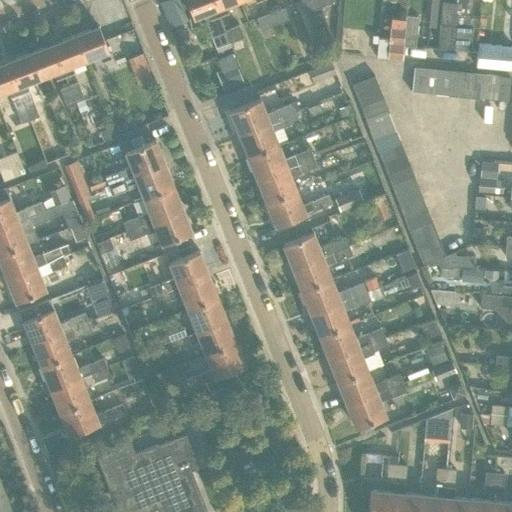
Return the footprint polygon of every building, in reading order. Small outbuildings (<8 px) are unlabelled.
[(226,31),(220,16),(213,0),(187,0),(194,18),(209,12),(212,18),(206,20),(212,36),(217,48),(230,42),(231,42),(226,31)] [(213,0),(220,16),(229,12),(226,6),(240,0),(213,0)] [(320,7),(317,0),(303,0),(302,1),(306,12),(320,7)] [(270,13),(274,25),(288,19),(284,8),(270,13)] [(438,48),(453,49),(455,25),(456,9),(441,8),(438,48)] [(456,9),(455,25),(469,26),(470,10),(456,9)] [(274,25),(270,13),(256,19),(261,30),(274,25)] [(404,45),(416,46),(419,16),(406,15),(406,19),(404,45)] [(388,57),(388,58),(402,60),(402,59),(404,45),(406,19),(392,17),(391,29),(388,57)] [(240,25),(226,31),(231,42),(245,36),(240,25)] [(455,25),(453,49),(470,51),(472,27),(469,26),(455,25)] [(76,36),(86,61),(99,56),(101,62),(111,58),(99,27),(76,36)] [(76,36),(54,45),(66,76),(76,72),(73,66),(86,61),(76,36)] [(476,65),(511,68),(511,65),(511,45),(478,43),(476,65)] [(66,76),(54,45),(31,54),(41,79),(54,73),(57,80),(66,76)] [(233,53),(218,59),(229,87),(244,81),(233,53)] [(8,62),(20,95),(30,91),(27,84),(41,79),(31,54),(8,62)] [(0,65),(0,95),(8,92),(21,124),(30,120),(24,104),(20,95),(8,62),(0,65)] [(309,70),(313,82),(336,73),(332,62),(309,70)] [(149,65),(135,70),(141,83),(154,78),(149,65)] [(413,91),(509,100),(511,76),(416,67),(413,91)] [(447,254),(376,75),(354,84),(424,262),(447,254)] [(69,84),(76,101),(85,98),(78,81),(69,84)] [(67,105),(76,101),(69,84),(60,88),(67,105)] [(30,91),(20,95),(24,104),(30,120),(40,117),(30,91)] [(230,110),(239,133),(296,110),(293,102),(267,112),(261,97),(230,110)] [(352,113),(348,105),(340,108),(343,116),(352,113)] [(239,133),(248,156),(280,144),(274,130),(300,120),(296,110),(239,133)] [(101,132),(104,141),(115,136),(112,128),(101,132)] [(141,133),(121,141),(125,151),(145,144),(141,133)] [(106,176),(109,185),(165,162),(156,139),(145,144),(125,151),(131,166),(106,176)] [(336,151),(339,159),(368,148),(365,140),(336,151)] [(280,144),(248,156),(257,179),(314,157),(311,147),(285,158),(280,144)] [(257,179),(266,203),(298,190),(292,176),(318,166),(314,157),(257,179)] [(174,186),(165,162),(109,185),(113,194),(138,184),(144,198),(174,186)] [(480,178),(495,179),(496,163),(481,162),(480,178)] [(6,169),(0,171),(0,173),(3,182),(14,178),(12,172),(6,169)] [(479,178),(478,191),(503,194),(504,180),(495,179),(480,178),(479,178)] [(78,197),(85,194),(89,192),(84,181),(73,186),(78,197)] [(5,186),(0,188),(0,200),(9,197),(5,186)] [(184,209),(174,186),(144,198),(149,212),(124,222),(127,231),(184,209)] [(72,199),(68,188),(57,192),(61,203),(72,199)] [(335,198),(340,211),(365,201),(359,188),(335,198)] [(298,190),(266,203),(275,226),(307,213),(333,203),(329,193),(314,199),(313,199),(303,203),(298,190)] [(370,200),(378,220),(390,215),(382,195),(370,200)] [(0,227),(46,209),(42,201),(15,212),(9,197),(0,200),(0,227)] [(476,197),(475,207),(485,208),(486,198),(476,197)] [(0,227),(0,254),(28,243),(38,239),(33,225),(64,212),(69,227),(82,222),(72,199),(61,203),(46,209),(0,227)] [(184,209),(127,231),(131,239),(156,229),(162,244),(193,232),(184,209)] [(484,228),(473,227),(472,238),(483,239),(484,228)] [(283,245),(292,268),(350,245),(346,237),(320,246),(315,233),(283,245)] [(97,242),(101,252),(114,247),(110,237),(97,242)] [(0,254),(0,263),(6,279),(64,256),(64,255),(60,246),(33,257),(28,243),(0,254)] [(67,243),(60,246),(64,255),(71,252),(67,243)] [(350,245),(292,268),(301,291),(333,278),(327,265),(353,254),(350,245)] [(149,287),(153,296),(209,273),(200,250),(169,263),(175,277),(149,287)] [(447,254),(424,262),(424,263),(424,264),(440,265),(455,266),(460,266),(455,250),(447,254)] [(64,256),(6,279),(15,302),(46,290),(41,276),(68,264),(64,256)] [(455,275),(455,266),(440,265),(440,274),(455,275)] [(416,272),(407,275),(410,283),(419,279),(416,272)] [(209,273),(153,296),(156,305),(182,294),(188,308),(218,296),(209,273)] [(364,281),(367,291),(379,286),(375,277),(364,281)] [(301,291),(310,314),(350,298),(347,288),(338,292),(333,278),(301,291)] [(347,288),(350,298),(367,291),(364,281),(347,288)] [(502,295),(511,295),(511,286),(503,285),(503,287),(502,295)] [(502,295),(503,287),(491,286),(490,294),(502,295)] [(454,291),(432,289),(438,304),(453,305),(454,291)] [(319,337),(351,324),(345,310),(371,299),(367,291),(350,298),(310,314),(319,337)] [(481,293),(480,307),(495,309),(506,321),(511,321),(511,295),(502,295),(490,294),(481,293)] [(188,308),(196,330),(197,331),(227,319),(218,296),(188,308)] [(50,299),(19,311),(23,320),(54,308),(50,299)] [(23,320),(32,343),(90,320),(86,312),(59,322),(54,308),(23,320)] [(96,320),(104,339),(124,331),(116,312),(96,320)] [(426,315),(415,318),(419,335),(430,332),(426,315)] [(187,335),(170,342),(174,351),(200,340),(206,354),(236,342),(227,319),(197,331),(196,330),(187,334),(187,335)] [(93,330),(90,320),(32,343),(41,366),(72,354),(66,341),(93,330)] [(369,343),(386,337),(382,328),(356,338),(351,324),(319,337),(328,359),(369,343)] [(187,335),(187,334),(183,326),(167,332),(170,342),(187,335)] [(369,343),(372,352),(376,350),(389,345),(386,337),(369,343)] [(170,342),(163,345),(167,354),(174,351),(170,342)] [(236,342),(206,354),(212,369),(186,379),(189,388),(215,377),(245,365),(236,342)] [(369,343),(328,359),(337,382),(369,370),(382,365),(376,350),(372,352),(369,343)] [(443,343),(431,348),(431,350),(436,363),(448,358),(443,343)] [(126,353),(114,358),(121,377),(133,373),(126,353)] [(77,368),(72,354),(41,366),(50,389),(107,367),(103,358),(77,368)] [(496,364),(511,365),(511,356),(496,355),(496,364)] [(431,369),(436,380),(457,372),(452,361),(431,369)] [(511,365),(496,364),(495,374),(511,375),(511,365)] [(50,389),(59,412),(90,400),(85,387),(86,385),(110,376),(107,367),(50,389)] [(374,383),(369,370),(337,382),(346,405),(404,382),(400,373),(374,383)] [(404,382),(346,405),(355,428),(387,415),(381,401),(407,391),(404,382)] [(465,394),(461,383),(453,386),(451,391),(454,399),(465,394)] [(90,400),(59,412),(69,435),(99,423),(125,413),(122,404),(96,414),(90,400)] [(511,405),(493,404),(492,413),(511,415),(511,405)] [(426,417),(426,422),(450,424),(451,407),(426,417)] [(511,415),(492,413),(491,423),(511,425),(511,415)] [(461,428),(473,429),(474,415),(462,414),(461,428)] [(156,445),(135,454),(155,508),(156,511),(206,511),(203,505),(190,470),(198,467),(184,434),(156,445)] [(131,443),(98,456),(111,489),(99,493),(106,511),(146,511),(155,508),(135,454),(131,443)] [(396,483),(398,464),(398,456),(389,455),(387,482),(396,483)] [(398,464),(396,483),(407,484),(408,465),(398,464)] [(445,487),(447,468),(438,467),(435,496),(419,495),(417,511),(442,511),(444,497),(445,487)] [(447,468),(445,487),(455,488),(457,469),(447,468)] [(486,491),(493,491),(495,472),(487,471),(486,491)] [(495,472),(493,491),(504,492),(506,473),(495,472)] [(1,483),(0,483),(0,511),(2,511),(11,509),(1,483)] [(417,511),(419,495),(406,494),(407,484),(396,483),(395,493),(394,493),(392,511),(417,511)] [(467,511),(468,499),(454,498),(455,488),(445,487),(444,497),(442,511),(467,511)] [(367,511),(392,511),(394,493),(370,490),(367,511)] [(467,511),(491,511),(493,501),(468,499),(467,511)] [(491,511),(511,511),(511,502),(493,501),(491,511)]
